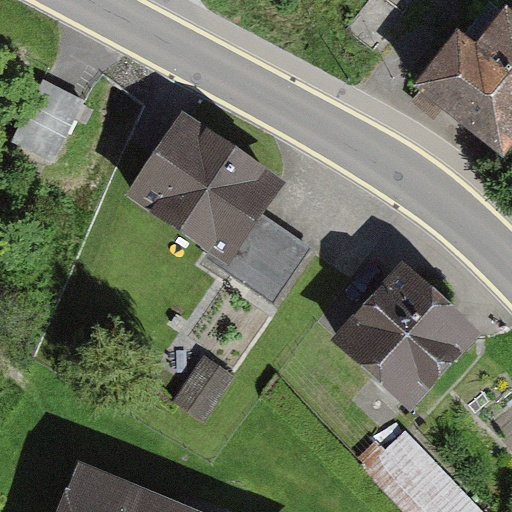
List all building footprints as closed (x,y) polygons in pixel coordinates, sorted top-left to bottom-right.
[(369,0),(348,28),(390,60),(436,0),(369,0)] [(414,87),(510,159),(511,155),(511,13),(485,47),(459,28),(414,87)] [(10,144),(58,169),(91,104),(43,80),(10,144)] [(309,245),(264,218),(289,179),(182,113),(130,197),(209,246),(201,259),(273,304),(309,245)] [(334,349),(413,420),(485,341),(406,270),(334,349)] [(195,449),(225,401),(193,382),(164,429),(195,449)] [(363,473),(398,511),(476,511),(405,435),(363,473)] [(198,511),(97,469),(78,511),(198,511)]
